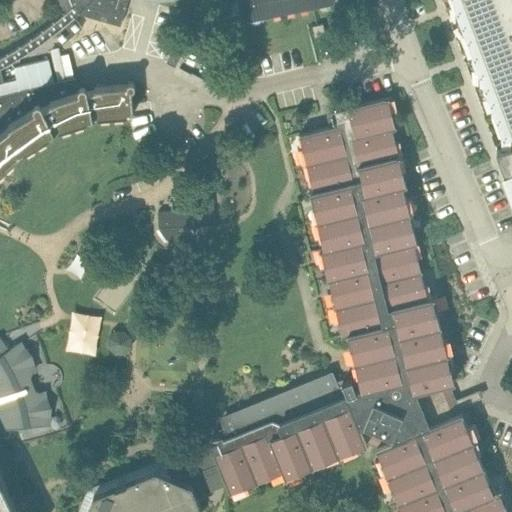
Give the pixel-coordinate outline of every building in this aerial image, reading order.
[(13,48),(6,52),(0,55),(0,67),(13,61),(25,54),(37,45),(48,37),(60,28),(79,12),(121,24),(127,0),(236,0),(237,1),(234,5),(236,10),(240,13),(249,20),(254,22),(259,21),(262,17),(319,5),(323,8),(328,7),(329,6),(331,3),(332,0),(59,0),(61,4),(64,10),(52,21),(40,30),(29,38),(13,48)] [(511,0),(455,0),(459,8),(464,7),(465,19),(463,20),(463,21),(465,20),(472,30),(468,32),(482,71),(487,69),(488,82),(486,82),(486,83),(488,83),(495,93),(490,95),(505,133),(509,132),(510,144),(496,149),(505,172),(505,171),(510,183),(509,183),(511,191),(511,0)] [(323,23),(313,26),(315,36),(325,33),(323,23)] [(172,50),(166,61),(174,65),(180,55),(172,50)] [(0,511),(18,511),(9,492),(0,473),(0,428),(28,426),(52,424),(52,405),(46,389),(40,390),(36,389),(31,375),(33,370),(36,368),(33,353),(22,340),(9,348),(0,335),(0,168),(6,163),(15,154),(15,153),(20,150),(24,147),(25,147),(37,139),(49,132),(55,129),(59,127),(74,123),(87,119),(87,118),(93,117),(98,116),(113,115),(127,114),(133,113),(132,91),(131,89),(132,89),(133,89),(133,88),(134,88),(134,87),(135,87),(135,86),(135,85),(135,84),(135,83),(135,82),(134,82),(134,81),(133,81),(133,80),(132,80),(131,80),(130,80),(129,80),(128,80),(128,81),(127,81),(127,82),(126,83),(126,84),(95,86),(95,89),(79,92),(75,77),(74,77),(58,81),(55,82),(49,57),(14,65),(17,77),(3,80),(0,67),(0,511)] [(212,72),(206,83),(215,88),(221,77),(212,72)] [(227,437),(210,444),(211,447),(225,481),(228,489),(243,483),(244,486),(257,480),(270,475),(269,472),(282,467),(284,472),(298,466),(299,469),(313,464),(326,458),(325,455),(338,450),(351,445),(353,447),(364,443),(367,442),(365,436),(370,434),(380,438),(381,440),(382,443),(376,445),(382,460),(385,459),(390,472),(396,485),(393,487),(399,500),(403,511),(508,511),(505,503),(502,504),(496,490),(491,492),(486,480),(489,479),(483,465),(478,452),(475,453),(469,440),(464,427),(467,425),(461,411),(460,409),(459,406),(471,401),(468,393),(455,399),(449,382),(454,381),(453,379),(453,377),(450,366),(447,367),(444,353),(440,339),(443,338),(442,332),(440,324),(436,310),(434,311),(430,296),(424,298),(421,285),(424,284),(421,270),(417,256),(414,257),(411,242),(417,240),(413,225),(410,226),(406,212),(403,198),(406,197),(403,184),(406,183),(402,168),(399,169),(396,155),(392,141),(395,140),(392,127),(395,127),(391,111),(388,112),(385,99),(385,97),(347,106),(347,107),(335,109),(339,124),(338,124),(300,133),(303,148),(306,148),(310,162),(313,176),(310,176),(313,189),(310,190),(314,205),(317,205),(320,218),(324,232),(321,233),(324,247),(328,261),(325,262),(328,277),(332,292),(335,291),(339,305),(342,319),(339,320),(340,323),(343,335),(348,334),(351,347),(354,346),(361,374),(358,374),(362,388),(343,396),(333,369),(219,416),(227,437)] [(199,511),(203,511),(195,493),(196,493),(225,481),(211,447),(203,451),(201,452),(197,453),(194,453),(189,454),(183,453),(180,453),(177,453),(174,454),(170,455),(164,457),(163,456),(162,457),(162,458),(121,474),(114,477),(88,488),(77,511),(199,511)]
